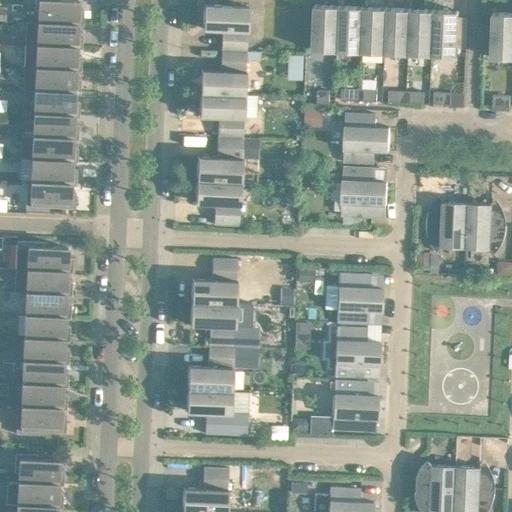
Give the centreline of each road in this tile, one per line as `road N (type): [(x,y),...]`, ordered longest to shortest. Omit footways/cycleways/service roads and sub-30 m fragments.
road 1 (residential): [(150,236),(406,247)]
road 2 (residential): [(396,467),(141,458)]
road 3 (residential): [(150,236),(160,0)]
road 4 (residential): [(128,0),(118,234)]
road 5 (residential): [(141,458),(150,236)]
road 6 (residential): [(396,467),(406,247)]
road 7 (residential): [(118,234),(109,454)]
road 8 (residential): [(406,247),(411,150),(427,122),(471,115),(511,131)]
